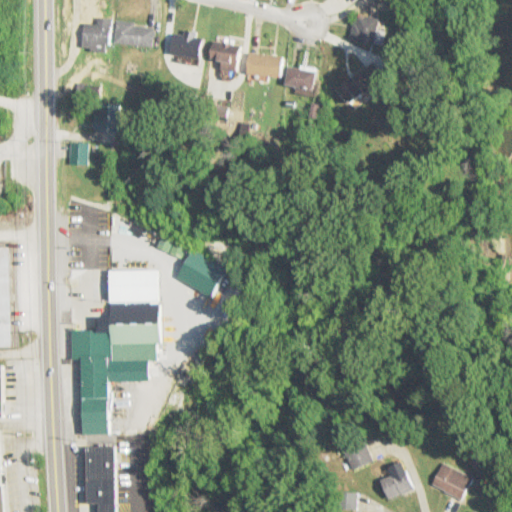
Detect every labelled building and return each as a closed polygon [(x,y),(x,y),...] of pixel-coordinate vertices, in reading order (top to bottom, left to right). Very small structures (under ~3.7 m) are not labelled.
[(384,45),(387,30),(379,29),(381,17),(356,13),(352,40),(384,45)] [(85,27),(72,25),(70,42),(110,47),(113,20),(86,16),(85,27)] [(115,44),(154,49),(156,26),(118,21),(115,44)] [(176,30),(173,54),(201,59),(205,34),(176,30)] [(221,68),(237,71),(242,45),(215,40),(212,60),(223,61),(221,68)] [(284,56),(251,51),(248,74),(281,79),(284,56)] [(352,106),(387,78),(373,60),(338,88),(352,106)] [(287,87),(315,90),(317,68),(289,66),(287,87)] [(121,104),(102,104),(102,116),(96,116),(96,131),(121,131),(121,104)] [(72,165),(91,165),(91,143),(72,142),(72,165)] [(0,247),(0,346),(12,347),(12,247),(0,247)] [(228,274),(199,249),(180,272),(209,297),(228,274)] [(160,269),(111,270),(112,305),(105,305),(105,330),(74,330),(75,361),(83,361),(85,435),(113,435),(112,362),(162,361),(160,269)] [(375,461),(365,437),(343,445),(354,470),(375,461)] [(101,511),(117,511),(117,446),(87,446),(88,503),(101,503),(101,511)] [(414,491),(406,462),(381,470),(390,498),(414,491)] [(463,500),(475,479),(445,463),(434,484),(463,500)]
